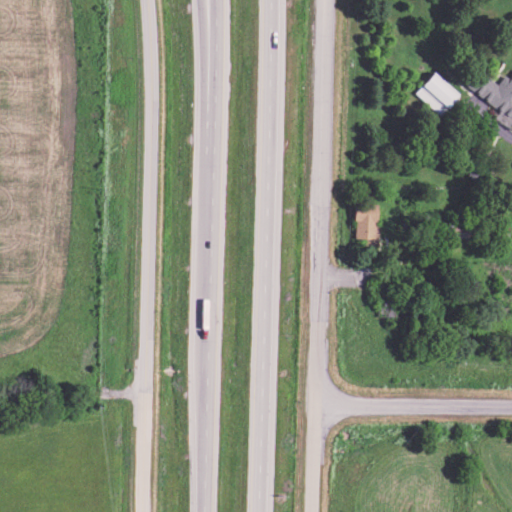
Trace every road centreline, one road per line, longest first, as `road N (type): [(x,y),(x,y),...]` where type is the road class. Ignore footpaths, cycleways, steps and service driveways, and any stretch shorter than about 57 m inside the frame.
road 1 (motorway): [(215,0),(200,511)]
road 2 (residential): [(312,511),(324,0)]
road 3 (motorway): [(261,511),(270,0)]
road 4 (residential): [(141,402),(144,0)]
road 5 (residential): [(316,407),(511,406)]
